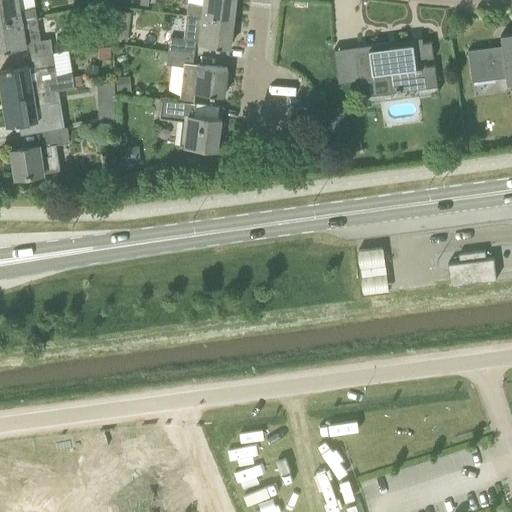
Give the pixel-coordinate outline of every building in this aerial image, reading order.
[(21,10),(18,0),(0,0),(0,23),(38,17),(36,7),(21,10)] [(188,15),(233,20),(235,0),(205,0),(205,5),(189,3),(188,15)] [(230,48),(233,20),(188,15),(186,38),(197,39),(197,40),(201,41),(201,44),(217,46),(216,48),(221,49),(221,47),(230,48)] [(42,40),(38,17),(0,23),(0,51),(5,50),(5,52),(10,52),(9,50),(27,47),(27,46),(30,45),(32,55),(54,52),(52,38),(42,40)] [(114,27),(113,39),(128,40),(129,29),(114,27)] [(496,46),(468,50),(473,81),(507,77),(508,85),(511,84),(511,33),(501,35),(503,50),(496,51),(496,46)] [(171,36),(169,50),(195,53),(197,40),(197,39),(186,38),(171,36)] [(392,93),(397,92),(401,92),(401,91),(438,86),(435,64),(427,66),(426,59),(435,58),(432,41),(414,44),(413,39),(396,41),(397,46),(355,51),(359,81),(374,79),(374,78),(389,76),(392,93)] [(34,66),(13,69),(12,67),(8,68),(8,70),(0,71),(0,75),(4,99),(58,90),(76,87),(75,85),(74,76),(74,72),(69,49),(54,52),(32,55),(34,66)] [(181,101),(194,102),(196,92),(211,94),(211,96),(215,97),(215,95),(225,96),(228,68),(198,63),(193,63),(195,53),(169,50),(168,61),(168,64),(185,66),(181,101)] [(81,75),(74,76),(75,85),(83,84),(81,75)] [(17,126),(20,126),(21,134),(42,131),(63,128),(59,102),(58,90),(4,99),(8,126),(17,125),(17,126)] [(196,103),(194,102),(181,101),(162,98),(160,118),(182,121),(179,145),(185,145),(185,147),(218,151),(222,118),(195,115),(196,103)] [(116,109),(99,110),(99,124),(117,122),(116,109)] [(46,145),(12,150),(16,178),(44,173),(61,170),(57,144),(70,142),(68,127),(66,127),(63,128),(44,131),(46,145)] [(187,161),(197,163),(198,153),(188,151),(187,161)] [(361,288),(388,284),(382,243),(355,247),(361,288)] [(496,270),(494,257),(487,258),(486,250),(459,254),(460,262),(448,263),(450,277),(451,284),(497,279),(496,270)]
